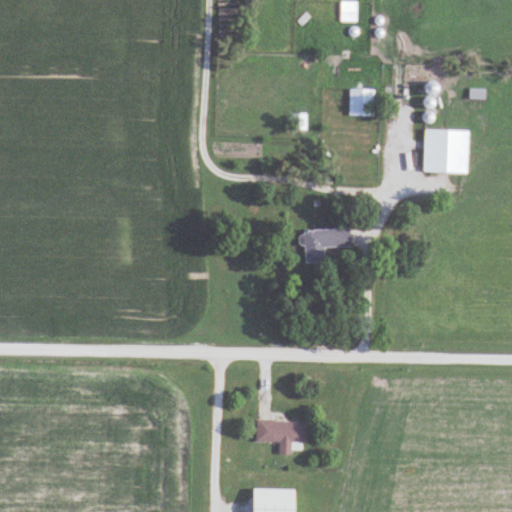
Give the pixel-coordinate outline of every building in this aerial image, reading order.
[(357,2),(341,2),(341,21),(357,21),(357,2)] [(429,82),(426,93),(437,95),(439,84),(429,82)] [(374,116),(374,89),(349,89),(349,116),(374,116)] [(486,99),(486,89),(470,89),(470,99),(486,99)] [(306,114),(292,114),(292,130),(306,130),(306,114)] [(424,172),(469,173),(470,131),(425,130),(424,172)] [(305,230),(305,263),(325,263),(324,247),(350,247),(349,222),(334,222),(335,230),(305,230)] [(256,441),(281,442),(280,453),(293,454),(294,448),(300,448),(300,443),(306,443),(306,422),(257,420),(256,441)] [(280,511),(281,491),(238,490),(237,511),(280,511)]
